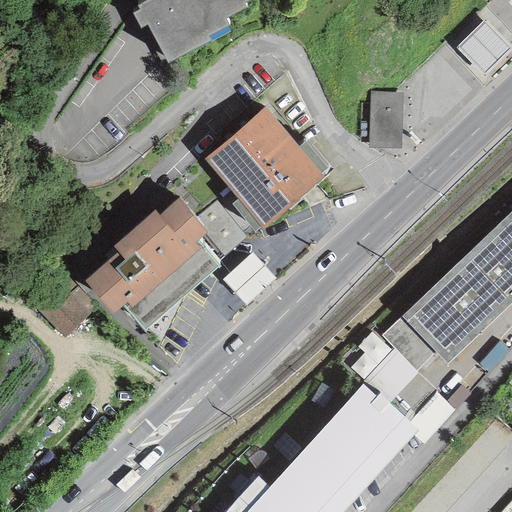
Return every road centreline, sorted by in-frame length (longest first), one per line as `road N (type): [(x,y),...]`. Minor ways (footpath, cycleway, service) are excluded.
road 1 (residential): [(403,200),(341,146),(292,58),(275,50),(249,51),(219,71),(111,175),(81,181),(55,170),(42,156),(41,131),(127,0)]
road 2 (secondary): [(75,511),(403,200)]
road 3 (secondary): [(403,200),(511,96)]
